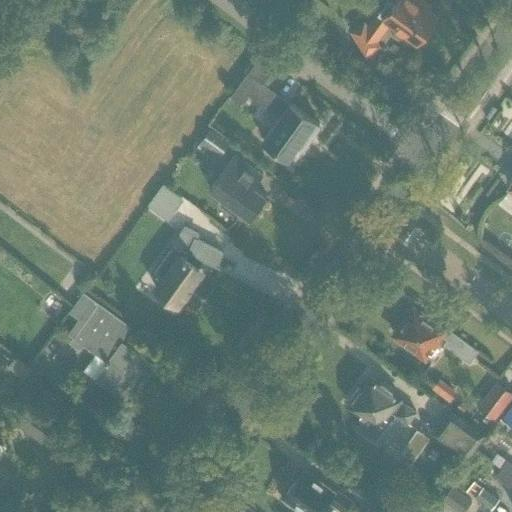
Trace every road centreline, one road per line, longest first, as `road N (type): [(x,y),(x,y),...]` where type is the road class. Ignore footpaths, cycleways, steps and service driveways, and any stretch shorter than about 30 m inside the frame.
road 1 (secondary): [(163,511),(381,215)]
road 2 (residential): [(225,0),(429,148)]
road 3 (residential): [(511,313),(381,215)]
road 4 (secondary): [(429,148),(511,34)]
